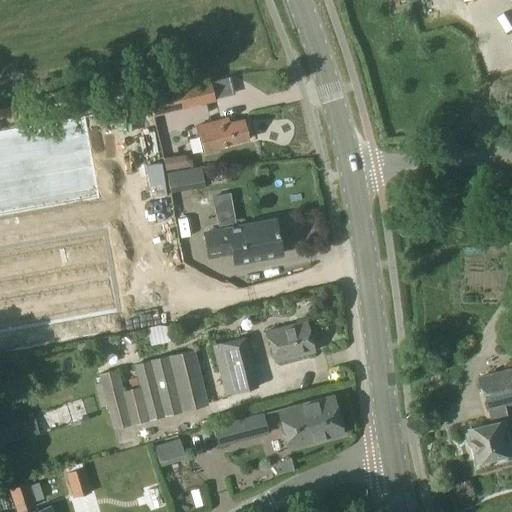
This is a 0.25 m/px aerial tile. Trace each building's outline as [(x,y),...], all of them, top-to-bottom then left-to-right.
[(438,0),(423,0),(429,23),(443,19),(438,0)] [(214,95),(233,90),(229,74),(209,79),(214,95)] [(213,101),(208,83),(149,100),(153,117),(213,101)] [(230,122),(229,119),(228,118),(195,126),(203,155),(221,151),(220,148),(250,140),(244,119),(230,122)] [(91,128),(0,144),(0,206),(103,188),(91,128)] [(163,150),(165,166),(187,164),(186,148),(163,150)] [(201,166),(165,172),(169,193),(204,187),(201,166)] [(213,193),(202,195),(206,217),(217,215),(213,193)] [(105,215),(0,234),(0,293),(116,272),(105,215)] [(281,254),(275,220),(228,230),(204,234),(209,257),(233,252),(235,263),(281,254)] [(50,286),(50,285),(2,294),(8,325),(82,311),(80,299),(73,300),(70,283),(50,286)] [(275,361),(314,351),(306,321),(268,331),(275,361)] [(159,326),(147,328),(150,346),(169,342),(166,326),(159,326)] [(228,392),(258,384),(246,338),(216,346),(228,392)] [(205,405),(192,352),(133,367),(139,390),(121,394),(115,371),(99,375),(112,428),(205,405)] [(478,463),(511,454),(511,440),(507,420),(510,420),(506,405),(511,403),(511,372),(482,379),(489,409),(493,424),(470,430),(478,463)] [(289,448),(343,434),(333,396),(279,410),(289,448)] [(246,416),(213,426),(218,446),(252,437),(246,416)] [(34,418),(11,425),(16,441),(39,434),(34,418)] [(184,457),(179,438),(153,446),(159,465),(184,457)] [(73,497),(91,492),(84,467),(65,473),(73,497)] [(19,511),(35,506),(28,483),(12,488),(19,511)]
